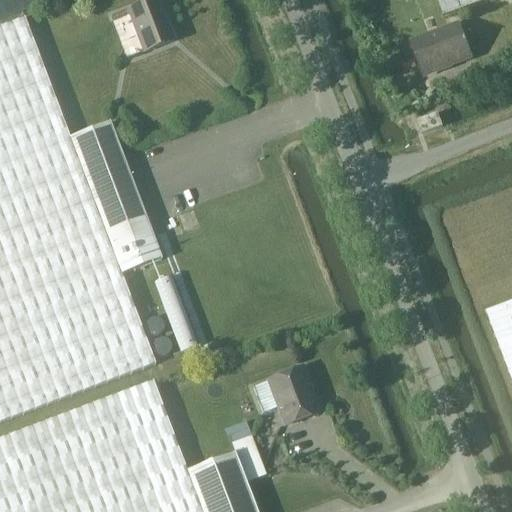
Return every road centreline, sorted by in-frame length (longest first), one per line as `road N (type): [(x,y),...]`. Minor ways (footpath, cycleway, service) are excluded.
road 1 (residential): [(488,511),(364,184)]
road 2 (residential): [(364,184),(292,0)]
road 3 (residential): [(364,184),(511,129)]
